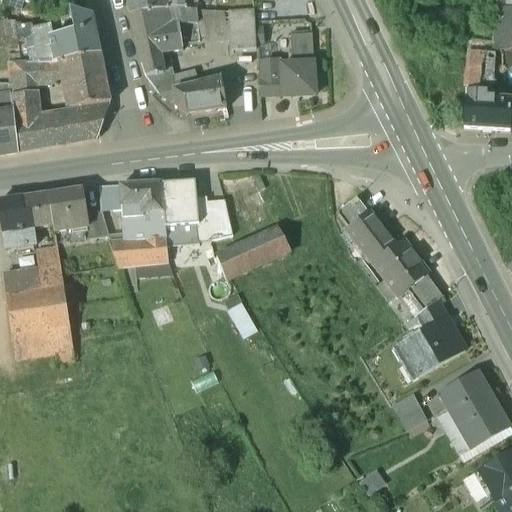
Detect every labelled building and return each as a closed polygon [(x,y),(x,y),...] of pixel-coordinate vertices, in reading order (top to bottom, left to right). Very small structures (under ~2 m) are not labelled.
[(164,0),(125,0),(130,18),(148,15),(148,16),(167,13),(168,13),(168,11),(167,11),(165,2),(164,0)] [(496,44),(472,41),(470,53),(468,53),(466,91),(493,93),(495,72),(501,70),(501,54),(511,50),(511,0),(499,0),(498,10),(496,44)] [(198,2),(170,1),(165,2),(167,11),(168,11),(168,13),(195,14),(197,14),(198,2)] [(50,29),(53,40),(74,36),(69,15),(47,10),(50,29)] [(227,39),(226,12),(198,13),(200,42),(211,42),(211,40),(227,39)] [(167,13),(148,16),(148,15),(130,18),(140,66),(146,80),(158,97),(174,92),(175,92),(167,55),(182,53),(181,49),(200,46),(195,14),(168,13),(167,13)] [(254,14),(228,15),(231,54),(256,53),(254,14)] [(92,19),(69,15),(74,36),(53,40),(51,41),(57,66),(61,66),(100,58),(92,19)] [(0,24),(0,48),(17,48),(15,32),(15,27),(0,24)] [(41,67),(57,66),(51,41),(53,40),(50,29),(32,33),(32,30),(15,32),(17,48),(26,46),(27,53),(35,52),(39,67),(41,67)] [(311,37),(290,38),(291,67),(313,66),(311,37)] [(100,58),(61,66),(64,80),(70,112),(110,106),(100,58)] [(271,63),(258,64),(260,100),(282,98),(281,68),(271,68),(271,63)] [(57,66),(41,67),(43,86),(51,88),(64,80),(61,66),(57,66)] [(291,67),(281,68),(282,98),(282,100),(314,98),(313,66),(291,67)] [(34,67),(9,68),(12,98),(35,96),(43,86),(41,67),(39,67),(34,67)] [(195,74),(177,78),(180,91),(198,86),(195,74)] [(175,92),(174,92),(177,110),(187,117),(198,115),(198,116),(226,112),(220,80),(198,86),(180,91),(175,92)] [(511,102),(485,101),(485,95),(465,94),(463,129),(509,132),(510,127),(511,126),(511,105),(511,102)] [(35,96),(12,98),(14,117),(18,156),(39,152),(37,122),(35,96)] [(71,118),(37,122),(39,152),(97,142),(110,106),(70,112),(71,118)] [(14,117),(0,119),(0,159),(18,156),(14,117)] [(162,187),(165,231),(196,229),(198,229),(197,202),(195,185),(162,187)] [(162,187),(120,189),(121,213),(123,244),(166,240),(165,231),(162,187)] [(120,189),(99,191),(100,215),(121,213),(120,189)] [(99,190),(23,202),(28,233),(33,233),(53,229),(54,235),(68,233),(87,230),(88,230),(87,218),(100,216),(100,215),(99,191),(99,190)] [(356,199),(337,213),(338,218),(347,230),(368,214),(356,199)] [(206,201),(197,202),(198,229),(196,229),(197,246),(210,244),(232,239),(224,203),(207,205),(206,201)] [(23,202),(0,205),(0,215),(6,253),(35,248),(33,233),(28,233),(23,202)] [(394,248),(368,214),(347,230),(346,231),(398,299),(407,292),(426,277),(428,276),(402,242),(394,248)] [(100,216),(87,218),(88,230),(87,230),(89,242),(107,239),(100,216)] [(87,230),(68,233),(70,245),(89,242),(87,230)] [(228,254),(216,259),(225,283),(290,253),(278,230),(259,239),(228,254)] [(123,244),(109,246),(116,270),(168,264),(166,240),(123,244)] [(57,251),(35,255),(38,273),(2,279),(12,340),(69,331),(57,251)] [(442,299),(426,277),(407,292),(423,312),(436,303),(442,299)] [(423,312),(416,318),(424,331),(445,319),(436,303),(423,312)] [(465,352),(445,319),(424,331),(394,349),(404,366),(408,364),(417,380),(465,352)] [(69,331),(12,340),(15,362),(56,354),(57,354),(72,353),(69,331)] [(57,354),(56,354),(58,367),(74,364),(72,353),(57,354)] [(477,373),(438,396),(470,451),(509,429),(477,373)] [(412,396),(390,409),(405,433),(426,422),(412,396)] [(511,511),(511,454),(478,474),(500,511),(511,511)] [(367,480),(358,486),(368,499),(376,492),(367,480)] [(391,487),(373,499),(382,511),(400,500),(391,487)]
